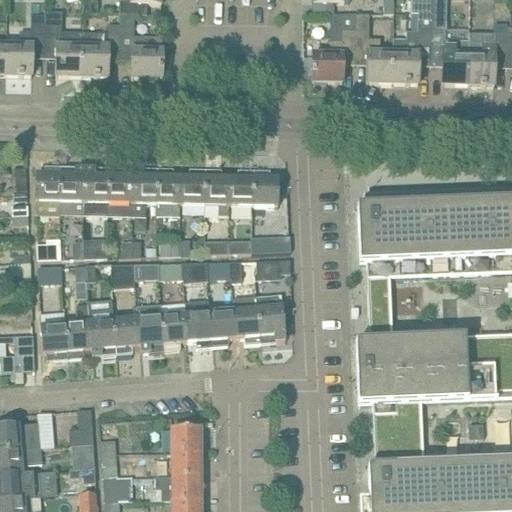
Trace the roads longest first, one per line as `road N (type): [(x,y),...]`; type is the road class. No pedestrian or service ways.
road 1 (residential): [(313,382),(298,126)]
road 2 (residential): [(0,401),(237,384)]
road 3 (unclassified): [(298,126),(511,131)]
road 4 (unclassified): [(0,121),(180,126)]
road 5 (residential): [(319,511),(313,382)]
road 6 (residential): [(298,126),(288,104),(287,0)]
road 7 (residential): [(238,511),(237,384)]
road 8 (residential): [(185,0),(180,126)]
